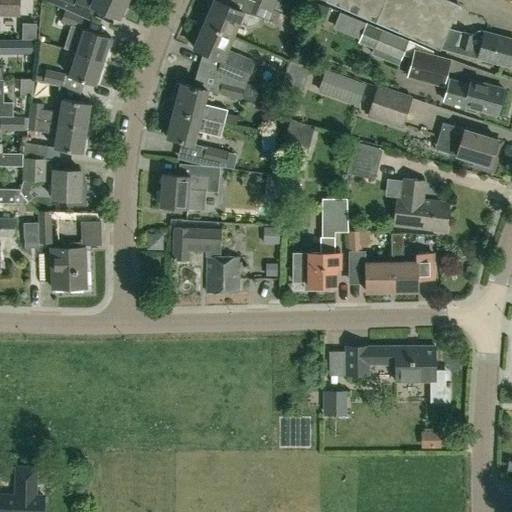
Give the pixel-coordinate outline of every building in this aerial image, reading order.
[(0,0),(0,14),(20,15),(20,0),(0,0)] [(118,15),(124,0),(48,0),(90,19),(96,6),(118,15)] [(237,21),(247,25),(250,26),(254,24),(257,22),(259,17),(268,21),(273,8),(254,0),(250,0),(245,12),(218,0),(213,0),(204,22),(232,34),(237,21)] [(254,0),(273,8),(277,0),(254,0)] [(450,51),(457,30),(447,27),(456,4),(448,0),(328,0),(439,48),(439,47),(450,51)] [(329,8),(311,1),(306,13),(325,20),(329,8)] [(65,9),(61,20),(80,28),(84,16),(65,9)] [(232,34),(204,22),(193,46),(221,58),(216,70),(245,82),(255,60),(226,48),(232,34)] [(74,51),(102,60),(109,35),(82,27),(74,51)] [(377,29),(371,43),(375,44),(372,52),(389,59),(391,54),(400,58),(407,40),(381,29),(381,31),(377,29)] [(463,32),(459,46),(478,51),(476,58),(482,59),(481,62),(492,65),(493,62),(509,66),(511,54),(511,38),(483,31),(479,30),(474,33),(474,35),(463,32)] [(0,40),(0,53),(35,53),(35,41),(0,40)] [(443,87),(450,60),(451,59),(414,49),(406,77),(443,87)] [(95,83),(102,60),(74,51),(67,75),(95,83)] [(282,84),(302,90),(309,67),(289,61),(282,84)] [(42,82),(62,86),(62,85),(65,73),(45,69),(42,82)] [(357,106),(365,84),(325,69),(317,91),(357,106)] [(245,82),(216,70),(211,91),(219,93),(219,94),(241,100),(241,98),(245,82)] [(1,78),(0,77),(0,114),(13,115),(13,103),(1,103),(1,90),(1,78)] [(441,102),(465,108),(465,109),(474,111),(475,108),(496,114),(503,88),(470,79),(468,84),(448,78),(444,93),(441,102)] [(174,96),(172,108),(222,121),(225,107),(202,101),(205,88),(178,81),(178,82),(174,81),(171,95),(174,96)] [(399,125),(409,96),(378,85),(368,115),(399,125)] [(62,98),(62,99),(59,113),(42,110),(43,103),(30,102),(29,116),(28,118),(58,123),(87,128),(91,102),(62,98)] [(192,142),(196,128),(219,134),(222,121),(172,108),(165,135),(192,142)] [(27,130),(28,118),(23,117),(0,116),(0,130),(23,131),(23,129),(27,130)] [(87,128),(58,123),(28,118),(27,130),(28,130),(28,135),(39,137),(40,132),(56,135),(54,147),(83,152),(87,128)] [(305,155),(314,127),(290,119),(281,147),(305,155)] [(491,170),(496,150),(493,149),(496,138),(441,122),(433,148),(471,160),(470,163),(491,170)] [(374,180),(381,149),(350,141),(346,172),(374,180)] [(46,159),(47,146),(25,143),(24,158),(46,159)] [(202,163),(201,165),(225,167),(228,151),(206,146),(202,163)] [(0,163),(23,164),(23,153),(5,152),(0,152),(0,163)] [(46,159),(24,158),(22,181),(45,182),(46,159)] [(67,199),(67,205),(85,206),(86,183),(80,183),(81,171),(58,169),(59,160),(46,159),(45,182),(54,182),(52,198),(67,199)] [(165,172),(161,203),(188,207),(188,209),(204,210),(206,191),(217,192),(219,167),(205,166),(179,163),(177,174),(165,172)] [(283,174),(267,173),(266,181),(282,183),(283,174)] [(423,200),(425,181),(403,179),(401,197),(396,197),(394,226),(446,230),(449,202),(423,200)] [(0,203),(15,203),(15,189),(0,188),(0,203)] [(349,230),(347,197),(322,197),(322,238),(322,253),(309,253),(309,254),(293,254),(293,281),(305,281),(305,289),(324,289),(324,285),(336,285),(336,266),(340,266),(340,253),(335,253),(335,230),(349,230)] [(51,212),(39,212),(40,244),(52,243),(51,212)] [(0,234),(15,235),(16,218),(0,217),(0,234)] [(219,256),(219,229),(172,229),(172,260),(188,260),(188,249),(207,250),(207,291),(238,291),(239,257),(219,256)] [(361,251),(360,231),(347,231),(347,251),(361,251)] [(393,261),(394,290),(419,289),(418,278),(435,277),(434,253),(417,253),(417,261),(404,261),(404,232),(392,233),(392,261),(393,261)] [(160,247),(161,235),(149,234),(148,246),(160,247)] [(25,248),(38,247),(38,237),(25,237),(25,248)] [(52,288),(85,287),(85,247),(52,248),(52,288)] [(367,290),(394,290),(393,261),(392,261),(366,262),(367,290)] [(435,371),(435,346),(397,347),(368,347),(346,347),(346,375),(369,375),(369,364),(397,364),(398,381),(432,380),(432,398),(436,403),(446,403),(450,398),(449,388),(451,388),(451,382),(449,382),(449,375),(445,371),(435,371)] [(322,393),(323,414),(342,414),(342,393),(322,393)] [(421,448),(441,448),(441,430),(421,431),(421,448)] [(37,468),(17,467),(16,495),(0,494),(0,511),(42,511),(44,496),(36,496),(37,468)]
